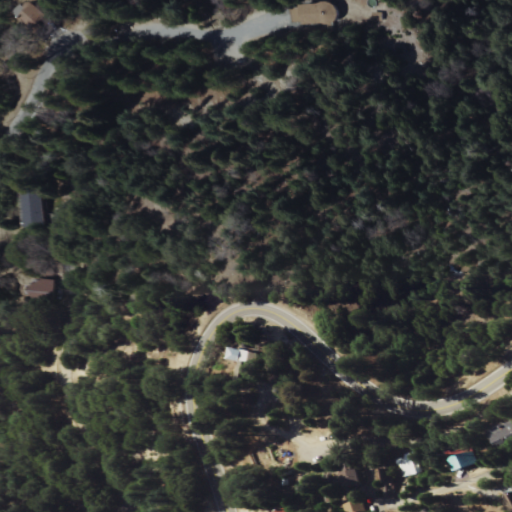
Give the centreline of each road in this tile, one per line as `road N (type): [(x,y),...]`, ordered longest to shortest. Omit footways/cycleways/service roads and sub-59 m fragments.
road 1 (residential): [(511,375),(447,407),(404,408),(368,392),(281,318),(241,310),(204,341),(191,388),(223,511)]
road 2 (residential): [(0,156),(49,60),(66,40),(93,29),(236,32),(386,13)]
road 3 (residential): [(119,511),(67,371),(61,211)]
road 4 (residential): [(307,447),(423,437),(511,391)]
road 5 (residential): [(382,508),(511,461)]
